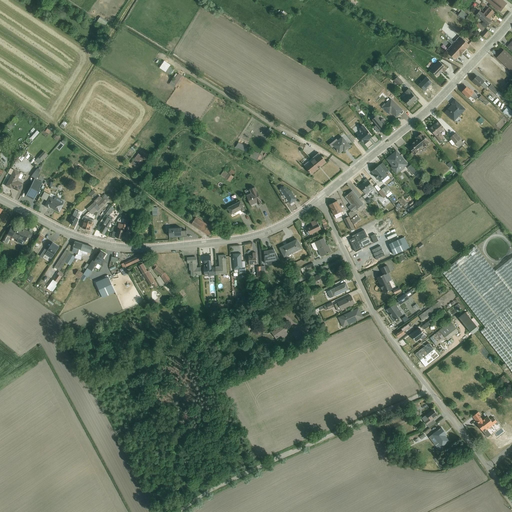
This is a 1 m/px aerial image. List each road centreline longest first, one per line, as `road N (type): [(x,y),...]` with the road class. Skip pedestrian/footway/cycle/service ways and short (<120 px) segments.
road 1 (tertiary): [(320,199),(251,236),(137,247),(102,244),(0,199)]
road 2 (unclassified): [(429,391),(180,511)]
road 3 (tertiary): [(511,20),(430,107),(320,199)]
road 4 (unclassified): [(320,199),(379,323),(429,391)]
road 5 (track): [(207,243),(55,123)]
road 6 (unclassified): [(429,391),(511,501)]
